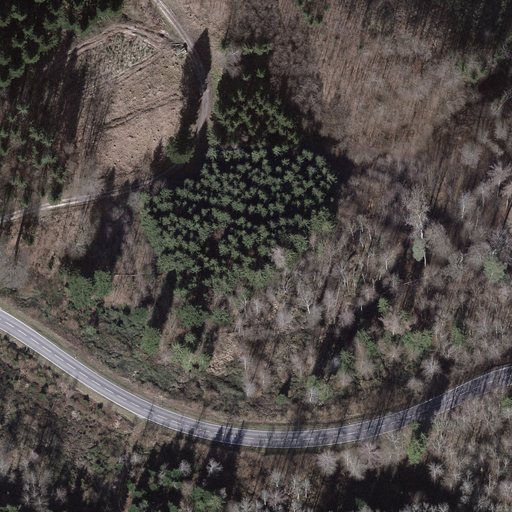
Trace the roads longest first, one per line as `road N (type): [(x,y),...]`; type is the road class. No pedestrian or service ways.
road 1 (secondary): [(0,318),(153,412),(251,437),(363,429),(511,375)]
road 2 (track): [(0,217),(145,181),(185,158),(206,125),(210,90),(203,62),(160,0)]
